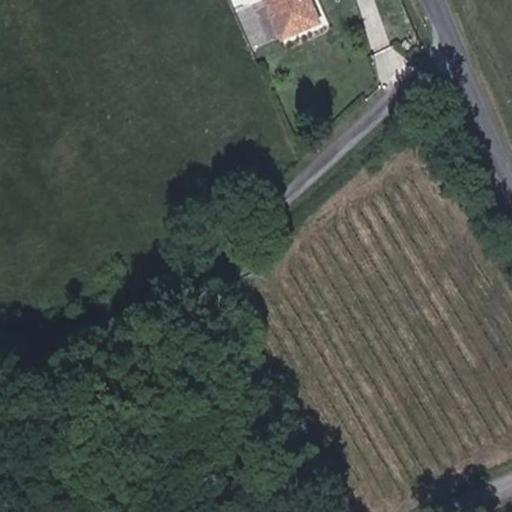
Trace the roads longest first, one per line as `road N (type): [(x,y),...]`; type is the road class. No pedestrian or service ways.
road 1 (residential): [(0,346),(100,327),(179,299),(456,41)]
road 2 (tertiary): [(456,41),(511,155)]
